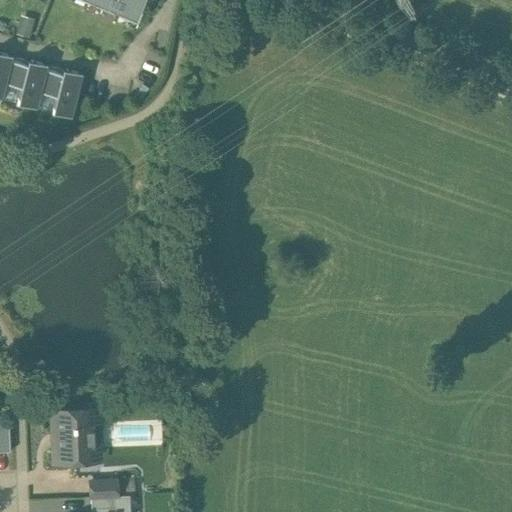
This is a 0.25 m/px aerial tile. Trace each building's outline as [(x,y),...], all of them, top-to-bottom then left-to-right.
[(144,0),(86,0),(121,14),(123,9),(138,15),(144,0)] [(12,56),(0,52),(0,98),(1,99),(5,84),(11,61),(12,56)] [(47,64),(28,59),(26,65),(20,87),(16,103),(36,108),(40,92),(45,69),(47,64)] [(26,65),(11,61),(5,84),(20,87),(26,65)] [(61,73),(57,90),(55,96),(51,112),(71,117),(82,73),(62,68),(61,73)] [(61,73),(45,69),(40,92),(55,96),(57,90),(61,73)] [(96,409),(52,411),(54,462),(92,460),(91,428),(97,428),(96,409)] [(9,423),(0,423),(0,451),(10,451),(9,423)] [(115,480),(90,481),(90,497),(116,496),(115,480)] [(163,511),(164,501),(150,502),(150,511),(163,511)]
